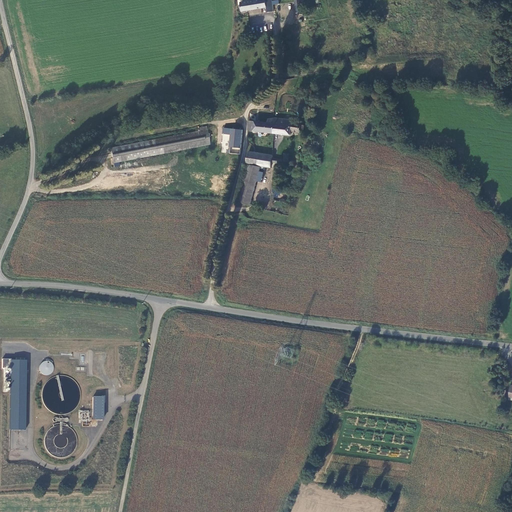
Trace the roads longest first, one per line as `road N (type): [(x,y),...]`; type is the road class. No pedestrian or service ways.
road 1 (unclassified): [(511,346),(164,305)]
road 2 (unclassified): [(0,11),(33,153),(30,192),(0,261)]
road 3 (unclassified): [(164,305),(122,511)]
road 4 (unclassified): [(164,305),(59,282),(0,281)]
road 5 (track): [(362,328),(316,467)]
